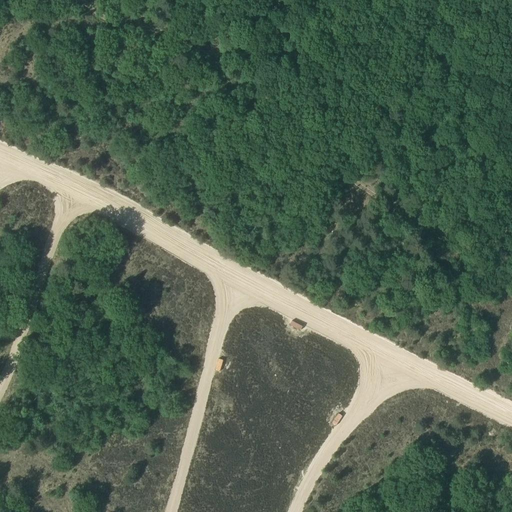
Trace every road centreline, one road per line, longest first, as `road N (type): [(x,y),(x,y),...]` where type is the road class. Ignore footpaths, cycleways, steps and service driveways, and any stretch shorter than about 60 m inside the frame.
road 1 (track): [(0,151),(511,426)]
road 2 (unknown): [(67,184),(0,385)]
